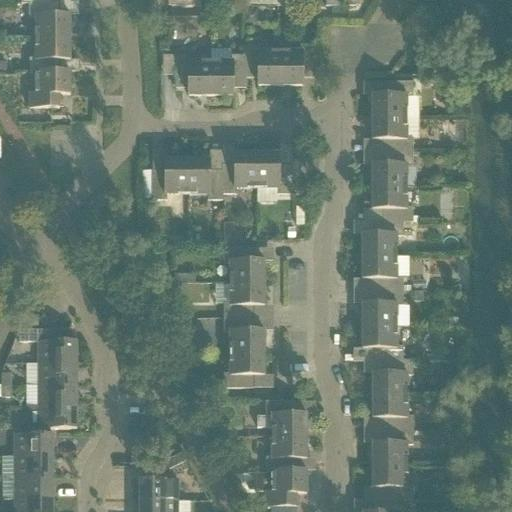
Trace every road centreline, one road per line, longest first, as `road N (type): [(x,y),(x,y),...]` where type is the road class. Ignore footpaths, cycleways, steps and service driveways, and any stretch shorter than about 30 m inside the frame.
road 1 (residential): [(327,511),(336,495),(337,398),(322,362),(333,105)]
road 2 (residential): [(87,511),(88,481),(108,445),(104,350),(38,250)]
road 3 (residential): [(135,122),(333,105)]
road 4 (residential): [(38,250),(59,207),(126,143),(135,122)]
road 5 (residential): [(135,122),(122,0)]
